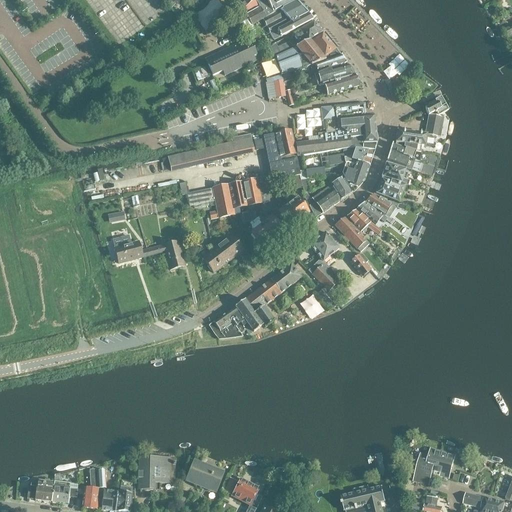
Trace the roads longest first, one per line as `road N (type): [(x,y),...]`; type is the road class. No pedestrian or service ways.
road 1 (unclassified): [(387,118),(366,192),(211,314),(152,339),(0,371)]
road 2 (unclassified): [(0,63),(65,152),(147,140)]
road 3 (unclassified): [(311,0),(364,67),(387,118)]
